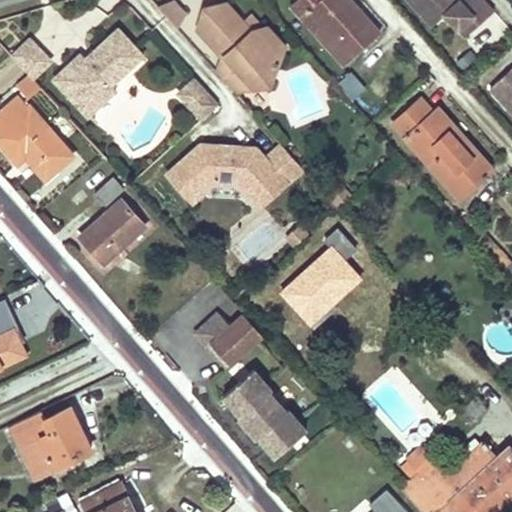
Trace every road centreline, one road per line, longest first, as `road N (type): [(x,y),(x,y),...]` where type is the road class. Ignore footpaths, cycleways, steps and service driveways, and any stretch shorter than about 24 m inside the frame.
road 1 (residential): [(268,511),(0,201)]
road 2 (unknown): [(380,0),(511,149)]
